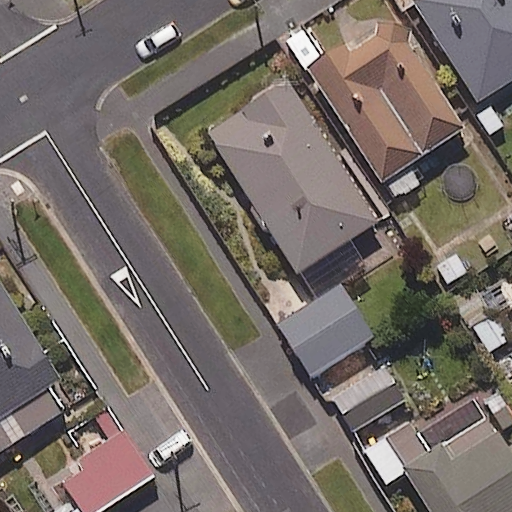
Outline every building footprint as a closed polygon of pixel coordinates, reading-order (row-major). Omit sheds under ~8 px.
[(511,0),(409,0),(403,4),(491,143),(509,132),(492,106),(511,93),(511,0)] [(466,141),(396,33),(352,62),(345,51),(304,77),(392,214),(431,189),(419,171),(466,141)] [(378,236),(284,89),(204,140),(298,287),(378,236)] [(483,284),(478,275),(446,294),(483,355),(511,337),(511,331),(505,320),(511,316),(511,294),(500,274),(483,284)] [(309,379),(399,326),(390,311),(363,327),(338,285),(275,322),(309,379)] [(0,448),(60,411),(44,386),(54,379),(0,293),(0,448)] [(511,350),(497,360),(511,385),(511,350)] [(402,401),(378,364),(328,396),(351,433),(402,401)] [(511,511),(511,458),(497,433),(511,424),(511,416),(490,378),(411,424),(407,418),(361,445),(383,482),(405,470),(429,511),(511,511)] [(74,460),(78,467),(58,479),(74,504),(62,511),(90,511),(148,476),(109,414),(88,428),(99,444),(74,460)]
